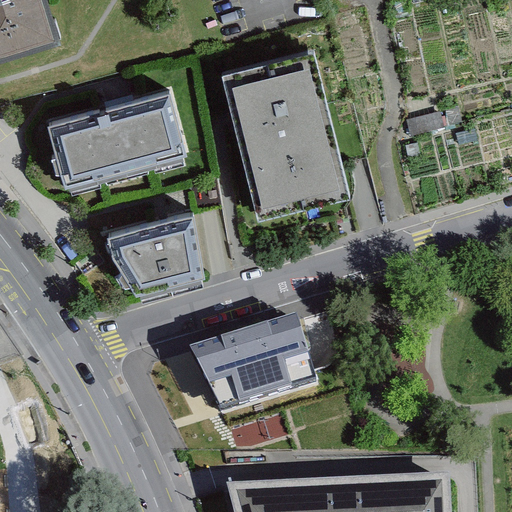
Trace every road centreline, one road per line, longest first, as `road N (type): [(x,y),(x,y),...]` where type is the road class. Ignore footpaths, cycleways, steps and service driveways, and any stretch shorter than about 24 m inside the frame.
road 1 (residential): [(74,354),(511,222)]
road 2 (secondary): [(74,354),(151,511)]
road 3 (secondary): [(0,247),(74,354)]
